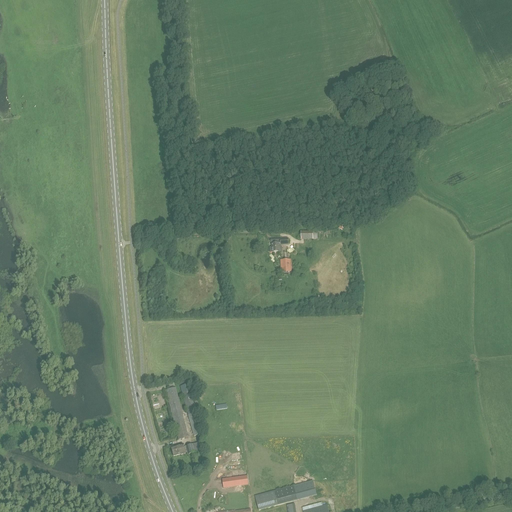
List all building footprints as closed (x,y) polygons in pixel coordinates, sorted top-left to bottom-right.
[(288,239),(281,239),(270,239),(270,242),(272,242),(272,244),(272,248),(270,248),(271,253),(273,252),(273,253),(282,252),(281,244),(289,244),(288,239)] [(282,273),(291,272),(291,260),(282,261),(282,273)] [(180,387),(194,436),(203,434),(190,384),(180,387)] [(176,388),(166,391),(178,439),(188,436),(176,388)] [(203,442),(186,446),(189,454),(203,450),(202,448),(205,447),(203,442)] [(183,444),(171,447),(174,457),(185,453),(183,444)] [(249,485),(248,476),(223,479),(224,488),(249,485)] [(317,495),(313,481),(255,496),(259,511),(317,495)] [(338,506),(333,496),(324,501),(329,510),(338,506)]
